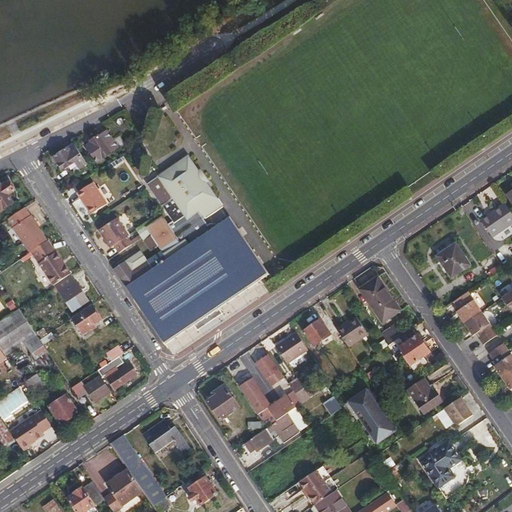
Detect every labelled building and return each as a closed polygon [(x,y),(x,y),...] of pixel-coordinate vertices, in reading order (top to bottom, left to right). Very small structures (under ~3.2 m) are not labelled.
[(92,143),(87,146),(98,163),(112,152),(119,147),(107,130),(100,135),(91,141),(92,143)] [(88,164),(75,144),(54,158),(62,171),(67,167),(72,175),(88,164)] [(146,149),(135,156),(141,165),(152,157),(146,149)] [(168,224),(161,213),(136,229),(140,235),(142,238),(144,241),(151,251),(158,246),(161,251),(148,260),(141,250),(113,269),(166,345),(194,326),(198,331),(222,314),(218,309),(270,274),(231,217),(219,226),(217,224),(211,222),(211,223),(208,224),(205,227),(201,221),(204,219),(205,218),(223,206),(208,183),(210,181),(202,168),(199,170),(189,155),(147,183),(162,205),(173,221),(168,224)] [(0,211),(12,203),(8,196),(16,190),(9,181),(2,186),(0,182),(0,211)] [(94,182),(77,193),(91,215),(109,204),(94,182)] [(511,224),(511,212),(506,204),(481,221),(493,238),(511,224)] [(31,215),(26,207),(8,220),(10,222),(13,227),(13,228),(30,253),(31,252),(49,240),(32,215),(31,215)] [(115,246),(120,253),(133,244),(131,241),(128,237),(130,236),(118,218),(99,230),(102,234),(104,233),(104,234),(102,234),(111,248),(115,246)] [(142,238),(140,235),(131,241),(133,244),(142,238)] [(72,273),(49,240),(31,252),(34,255),(54,286),(55,285),(71,275),(72,273)] [(456,244),(437,256),(452,278),(471,265),(456,244)] [(34,255),(31,252),(30,253),(22,259),(24,262),(34,255)] [(433,272),(426,276),(432,284),(439,280),(433,272)] [(77,283),(71,275),(55,285),(73,312),(90,301),(77,283)] [(378,277),(361,289),(383,323),(401,310),(378,277)] [(511,291),(502,298),(511,311),(511,291)] [(457,312),(465,324),(482,312),(468,292),(454,302),(459,310),(457,312)] [(97,312),(92,305),(72,318),(83,335),(92,330),(93,331),(97,328),(95,325),(102,320),(97,312)] [(28,341),(35,352),(44,345),(41,340),(19,309),(0,321),(0,347),(6,356),(28,341)] [(337,329),(327,315),(304,331),(314,347),(338,330),(337,329)] [(337,329),(338,330),(349,347),(369,334),(357,318),(350,322),(347,325),(346,323),(337,329)] [(399,323),(383,334),(390,345),(395,341),(406,334),(399,323)] [(45,329),(38,333),(41,338),(48,334),(45,329)] [(417,336),(413,329),(406,334),(395,341),(405,357),(425,344),(419,335),(417,336)] [(494,329),(480,339),(483,345),(498,335),(495,332),(494,329)] [(41,340),(44,345),(55,337),(52,332),(41,340)] [(309,351),(303,341),(297,332),(276,346),(288,365),(309,351)] [(493,359),(507,349),(506,347),(504,343),(489,353),(493,359)] [(431,353),(425,344),(405,357),(415,371),(427,362),(424,357),(431,353)] [(39,358),(49,352),(44,345),(35,352),(39,358)] [(120,356),(124,353),(119,345),(108,354),(112,361),(120,356)] [(494,367),(502,378),(511,371),(511,355),(507,349),(493,359),(497,364),(494,367)] [(285,378),(270,355),(256,364),(267,379),(268,379),(272,386),(285,378)] [(125,363),(120,356),(112,361),(99,371),(102,376),(103,377),(106,374),(109,372),(112,376),(109,379),(108,379),(112,384),(115,389),(138,374),(135,370),(131,364),(120,371),(117,368),(125,363)] [(511,371),(502,378),(511,390),(511,389),(511,371)] [(24,384),(31,394),(46,385),(38,374),(24,384)] [(96,403),(112,392),(101,376),(86,386),(82,381),(73,388),(80,399),(89,392),(96,403)] [(240,386),(253,378),(251,376),(239,384),(240,386)] [(260,415),(258,416),(266,428),(303,404),(294,391),(272,406),(253,378),(240,386),(260,415)] [(314,396),(312,392),(310,390),(307,392),(298,379),(290,384),(294,391),(303,404),(314,396)] [(425,379),(409,390),(417,403),(425,415),(427,414),(443,403),(434,391),(434,392),(425,379)] [(328,386),(331,384),(328,380),(312,392),(314,396),(328,386)] [(215,396),(207,401),(221,421),(241,407),(225,384),(213,393),(215,396)] [(377,441),(378,443),(397,430),(370,388),(346,404),(357,421),(365,415),(374,430),(367,435),(377,442),(377,441)] [(68,394),(49,407),(62,426),(81,414),(68,394)] [(325,404),(332,415),(342,408),(339,403),(335,398),(325,404)] [(461,398),(443,411),(457,430),(475,418),(461,398)] [(44,432),(53,426),(42,411),(11,431),(25,451),(33,446),(32,445),(38,441),(37,440),(45,435),(45,434),(44,432)] [(273,439),(278,436),(284,443),(300,432),(288,414),(253,438),(245,444),(250,453),(255,450),(256,452),(274,439),(273,439)] [(365,415),(357,421),(367,435),(374,430),(365,415)] [(181,450),(189,445),(176,426),(173,429),(166,419),(149,431),(153,437),(147,441),(156,454),(161,450),(169,444),(170,444),(175,441),(181,450)] [(1,420),(0,421),(0,443),(4,449),(15,442),(1,420)] [(165,497),(179,488),(172,477),(160,485),(125,434),(112,443),(129,468),(149,498),(155,505),(165,497)] [(450,441),(420,461),(439,488),(455,477),(450,468),(463,460),(450,441)] [(169,444),(161,450),(166,457),(174,451),(170,444),(169,444)] [(192,449),(189,445),(181,450),(184,454),(192,449)] [(400,460),(393,466),(397,472),(405,467),(400,460)] [(81,464),(51,485),(68,511),(76,511),(68,499),(74,495),(75,494),(74,494),(93,481),(81,464)] [(105,499),(113,511),(117,511),(123,508),(126,511),(128,511),(149,498),(129,468),(107,484),(112,492),(104,498),(105,499)] [(317,470),(299,481),(315,505),(333,493),(317,470)] [(198,500),(201,506),(218,494),(206,476),(189,488),(194,494),(188,497),(192,504),(198,500)] [(86,511),(105,499),(104,498),(93,481),(74,494),(75,494),(74,495),(68,499),(76,511),(86,511)] [(352,511),(337,490),(333,493),(315,505),(319,511),(352,511)] [(155,505),(159,511),(165,511),(172,507),(165,497),(155,505)] [(42,507),(45,511),(62,511),(54,499),(42,507)] [(196,509),(201,506),(198,500),(192,504),(196,509)]
